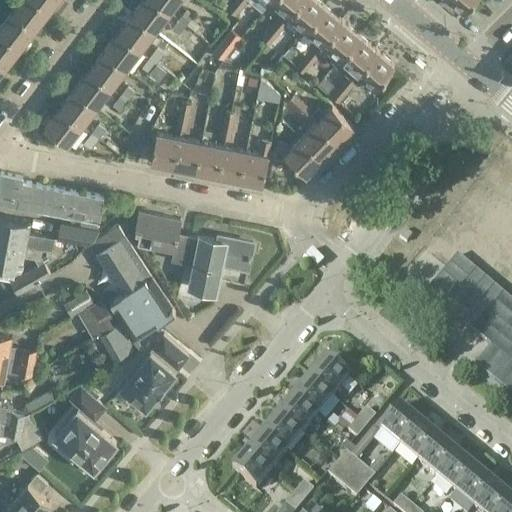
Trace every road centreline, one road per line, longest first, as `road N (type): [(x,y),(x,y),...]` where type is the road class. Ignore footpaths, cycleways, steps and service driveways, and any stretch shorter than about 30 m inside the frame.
road 1 (residential): [(303,218),(0,157)]
road 2 (residential): [(324,297),(511,459)]
road 3 (residential): [(172,483),(324,297)]
road 4 (residential): [(336,264),(477,76)]
road 5 (residential): [(447,51),(303,218)]
road 6 (residential): [(0,131),(101,0)]
